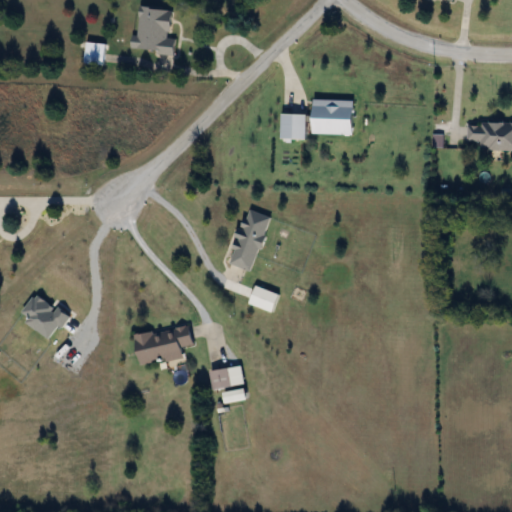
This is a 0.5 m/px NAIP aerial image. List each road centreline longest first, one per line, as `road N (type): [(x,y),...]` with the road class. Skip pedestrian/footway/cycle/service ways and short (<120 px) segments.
road 1 (residential): [(117,198),(325,0)]
road 2 (residential): [(511,58),(424,42),(368,21),(343,0)]
